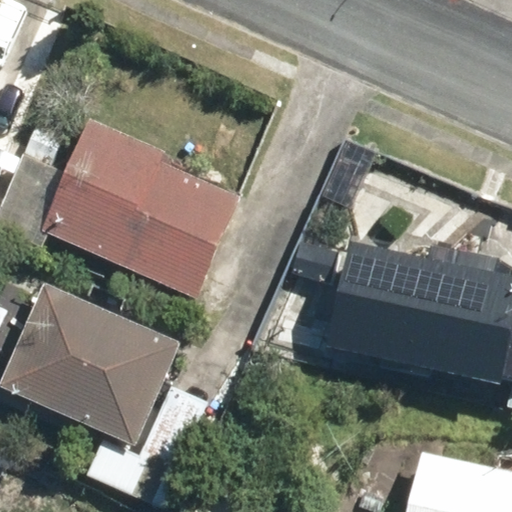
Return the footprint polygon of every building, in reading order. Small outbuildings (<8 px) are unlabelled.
[(105,123),(85,176),(34,156),(7,226),(58,246),(62,237),(213,294),(251,194),(174,164),(179,152),(105,123)] [(0,176),(13,149),(0,142),(0,176)] [(511,257),(469,250),(466,265),(369,246),(350,348),(511,378),(511,273),(510,273),(511,264),(511,257)] [(181,388),(199,342),(13,266),(0,299),(0,359),(21,368),(14,386),(113,426),(93,474),(178,509),(220,404),(202,397),(181,388)] [(511,511),(511,471),(431,457),(421,511),(511,511)]
